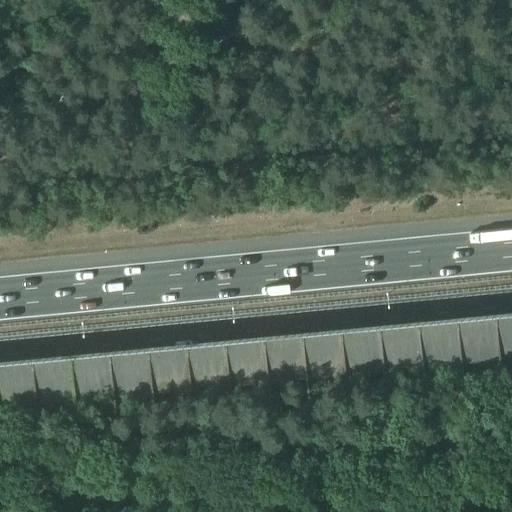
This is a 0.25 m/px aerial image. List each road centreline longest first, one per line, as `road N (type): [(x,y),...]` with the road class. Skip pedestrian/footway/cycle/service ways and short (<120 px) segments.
road 1 (motorway): [(511,250),(0,299)]
road 2 (motorway): [(0,367),(511,318)]
road 3 (track): [(511,47),(432,70),(226,40),(171,70)]
road 4 (track): [(171,70),(131,94),(38,77),(0,87)]
